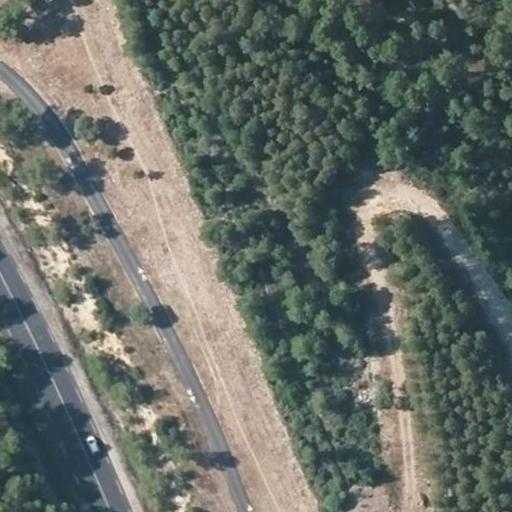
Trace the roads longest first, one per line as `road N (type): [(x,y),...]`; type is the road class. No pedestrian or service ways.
road 1 (track): [(77,0),(280,511)]
road 2 (track): [(511,340),(434,217),(405,200),(370,214),(406,410),(413,479),(407,511)]
road 3 (primary): [(111,511),(0,273)]
road 4 (unclassified): [(0,68),(42,108),(90,188)]
